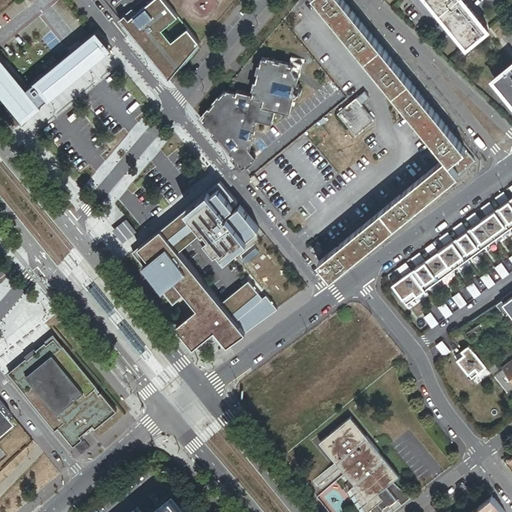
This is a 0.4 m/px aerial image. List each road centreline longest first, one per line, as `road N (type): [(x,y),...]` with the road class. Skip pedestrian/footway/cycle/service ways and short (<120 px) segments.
road 1 (residential): [(173,110),(327,299)]
road 2 (unclassified): [(482,455),(357,277)]
road 3 (secondary): [(202,392),(67,229)]
road 4 (secondary): [(45,259),(167,415)]
road 5 (residential): [(386,16),(504,167)]
road 6 (residential): [(357,277),(504,167)]
road 7 (residential): [(511,131),(386,16)]
road 8 (residential): [(173,110),(67,229)]
road 9 (residential): [(202,392),(327,299)]
road 10 (secondary): [(300,511),(202,392)]
road 11 (residential): [(265,0),(173,110)]
road 12 (residential): [(86,0),(173,110)]
road 13 (residential): [(85,480),(0,378)]
road 14 (secondary): [(167,415),(250,511)]
